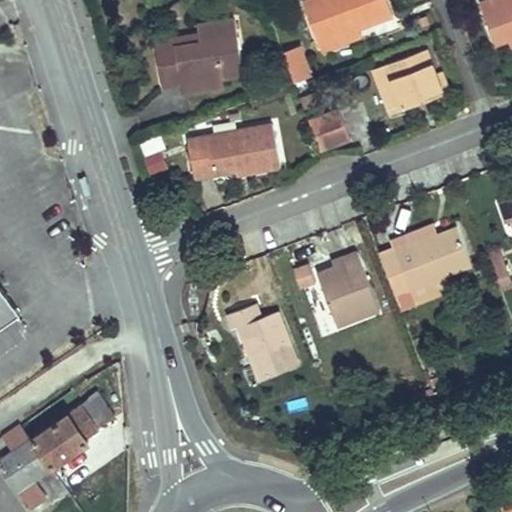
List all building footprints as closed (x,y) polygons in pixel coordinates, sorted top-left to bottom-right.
[(308,0),(303,2),(319,44),(359,29),(392,17),(386,0),(308,0)] [(496,46),(509,41),(511,40),(511,0),(482,0),(479,1),(496,46)] [(163,90),(181,86),(222,80),(244,77),(234,18),(197,23),(199,33),(200,42),(176,46),(175,37),(155,40),(163,90)] [(322,53),(362,38),(359,29),(319,44),(322,53)] [(176,46),(200,42),(199,33),(175,37),(176,46)] [(109,34),(100,38),(103,46),(112,43),(109,34)] [(426,38),(370,59),(376,77),(392,71),(402,99),(443,84),(440,76),(445,74),(440,60),(435,62),(426,38)] [(303,47),(282,54),(293,85),(313,78),(303,47)] [(387,105),(402,99),(392,71),(376,77),(387,105)] [(183,95),(223,89),(222,80),(181,86),(183,95)] [(320,104),(315,92),(300,98),(305,110),(320,104)] [(352,140),(341,112),(310,124),(321,152),(352,140)] [(236,173),(236,171),(244,170),(246,176),(281,170),(272,123),(187,138),(195,181),(236,173)] [(162,137),(142,142),(145,156),(165,151),(162,137)] [(511,197),(497,203),(504,223),(511,221),(511,224),(511,197)] [(415,241),(437,233),(433,223),(411,231),(415,241)] [(392,247),(378,252),(401,311),(451,292),(446,277),(472,267),(456,225),(437,233),(415,241),(411,231),(389,239),(392,247)] [(344,262),(333,266),(333,265),(316,271),(338,327),(379,311),(356,250),(341,256),(344,262)] [(504,265),(499,251),(487,256),(492,269),(504,265)] [(333,265),(333,266),(344,262),(341,256),(331,260),(333,265)] [(315,283),(308,263),(292,268),(299,288),(315,283)] [(511,285),(504,265),(492,269),(500,290),(511,285)] [(0,327),(22,312),(0,281),(0,327)] [(258,302),(226,314),(232,328),(239,325),(259,379),(301,364),(281,309),(264,315),(258,302)] [(112,370),(100,375),(114,403),(125,398),(112,370)] [(98,428),(114,417),(98,394),(82,405),(98,428)] [(90,441),(87,436),(98,428),(82,405),(33,440),(51,466),(52,468),(90,441)] [(8,444),(26,432),(20,424),(3,436),(8,444)] [(51,466),(33,440),(32,440),(26,432),(8,444),(14,452),(0,462),(0,464),(18,491),(19,491),(30,507),(46,496),(34,478),(51,466)]
